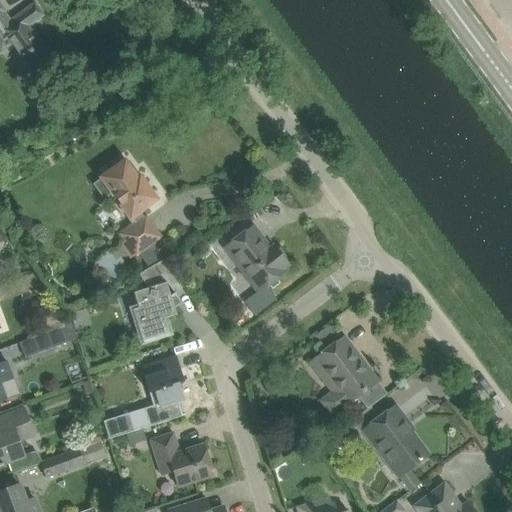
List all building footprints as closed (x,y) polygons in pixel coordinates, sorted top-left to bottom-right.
[(13,65),(22,58),(32,72),(50,59),(27,27),(43,16),(35,5),(9,23),(2,13),(4,11),(0,6),(0,50),(1,51),(2,50),(13,65)] [(105,199),(113,193),(132,219),(157,201),(144,183),(142,185),(125,162),(94,185),(105,199)] [(143,251),(152,263),(162,255),(153,243),(161,237),(146,216),(120,235),(127,245),(122,248),(130,259),(135,256),(136,257),(143,251)] [(225,248),(247,277),(259,293),(287,272),(284,269),(288,265),(274,247),(270,250),(253,227),(225,248)] [(95,262),(112,282),(129,268),(120,257),(117,260),(109,250),(95,262)] [(133,311),(143,343),(169,334),(165,320),(176,316),(174,309),(182,304),(176,295),(177,295),(176,293),(186,287),(167,259),(140,274),(148,289),(134,294),(139,309),(133,311)] [(33,274),(0,286),(0,301),(37,287),(40,295),(48,292),(45,285),(41,287),(33,274)] [(77,339),(72,324),(20,343),(25,358),(77,339)] [(328,327),(315,337),(321,345),(335,335),(328,327)] [(311,363),(323,379),(326,383),(330,380),(349,404),(377,383),(343,338),(311,363)] [(176,357),(157,363),(144,367),(147,377),(144,378),(149,394),(154,393),(159,408),(184,400),(180,385),(185,383),(176,357)] [(7,361),(0,364),(0,400),(7,398),(1,382),(13,378),(7,361)] [(90,383),(82,385),(86,397),(93,395),(90,383)] [(418,485),(408,472),(429,456),(403,423),(406,421),(395,406),(363,431),(399,478),(401,477),(411,491),(418,485)] [(13,473),(41,463),(42,463),(39,453),(35,452),(24,456),(19,441),(34,436),(25,409),(0,418),(0,464),(9,462),(13,473)] [(128,414),(105,421),(110,438),(134,431),(128,414)] [(138,441),(150,437),(147,427),(134,431),(138,441)] [(174,433),(155,439),(151,440),(161,476),(173,472),(177,487),(194,482),(214,476),(205,446),(180,453),(174,433)] [(338,439),(331,435),(318,445),(332,452),(338,439)] [(101,441),(42,463),(41,463),(46,478),(107,457),(101,441)] [(474,511),(467,502),(462,506),(461,506),(444,484),(414,507),(417,511),(474,511)] [(20,485),(13,488),(0,492),(0,511),(40,511),(35,499),(27,502),(20,485)] [(334,511),(331,499),(316,503),(297,509),(298,511),(350,511),(350,509),(338,511),(334,511)] [(207,500),(188,506),(168,511),(225,511),(224,508),(211,511),(204,511),(202,503),(207,501),(207,500)] [(404,511),(405,511),(397,501),(381,511),(404,511)]
